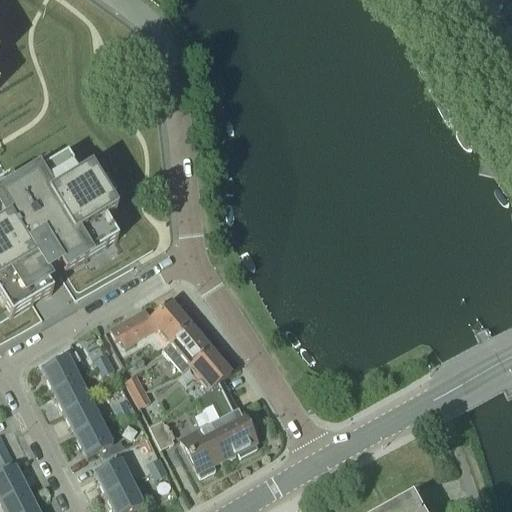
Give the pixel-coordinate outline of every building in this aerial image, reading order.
[(467,24),(498,0),(461,0),(453,6),(467,24)] [(501,9),(510,2),(511,3),(511,1),(511,0),(498,0),(467,24),(480,42),(503,25),(492,10),(497,6),(501,9)] [(511,36),(508,31),(485,48),(498,66),(511,56),(511,36)] [(0,309),(3,313),(22,302),(39,291),(38,290),(62,276),(63,277),(106,251),(105,250),(125,238),(113,218),(104,204),(0,32),(0,309)] [(511,56),(498,66),(511,84),(511,56)] [(168,350),(190,332),(169,308),(149,325),(148,326),(151,331),(168,350)] [(148,326),(149,325),(144,316),(108,336),(114,347),(119,344),(123,353),(135,346),(133,341),(151,331),(148,326)] [(168,350),(161,357),(180,380),(188,374),(209,356),(190,332),(168,350)] [(209,398),(217,392),(230,381),(209,356),(188,374),(208,399),(209,398)] [(52,397),(76,385),(69,371),(78,367),(74,358),(40,375),(52,397)] [(96,374),(107,369),(104,361),(93,367),(96,374)] [(100,382),(111,376),(107,369),(96,374),(100,382)] [(143,398),(144,398),(135,381),(123,387),(131,402),(142,397),(143,398)] [(63,420),(88,407),(76,385),(52,397),(63,420)] [(243,426),(239,418),(232,421),(217,392),(209,398),(208,399),(195,405),(201,416),(210,411),(217,424),(207,429),(209,433),(225,463),(226,465),(237,459),(239,464),(256,455),(254,451),(255,450),(251,443),(256,441),(247,423),(243,426)] [(149,407),(144,398),(143,398),(142,397),(131,402),(137,413),(149,407)] [(75,442),(99,430),(88,407),(63,420),(75,442)] [(115,422),(128,415),(123,407),(111,413),(115,422)] [(119,428),(131,422),(128,415),(115,422),(119,428)] [(159,457),(172,450),(160,428),(147,435),(159,457)] [(99,430),(75,442),(86,465),(100,458),(103,464),(121,455),(118,448),(111,451),(110,452),(110,450),(99,430)] [(225,463),(209,433),(180,448),(196,480),(197,480),(199,484),(215,477),(211,470),(225,463)] [(0,472),(11,467),(0,445),(0,472)] [(105,501),(130,489),(118,466),(94,479),(105,501)] [(148,479),(159,474),(155,466),(144,471),(148,479)] [(0,506),(24,494),(13,472),(0,479),(0,506)] [(152,487),(163,482),(159,474),(148,479),(152,487)] [(110,511),(140,511),(142,511),(130,489),(105,501),(110,511)] [(0,511),(33,511),(24,494),(0,506),(0,511)] [(440,511),(439,510),(434,511),(420,511),(417,506),(414,500),(392,511),(440,511)]
